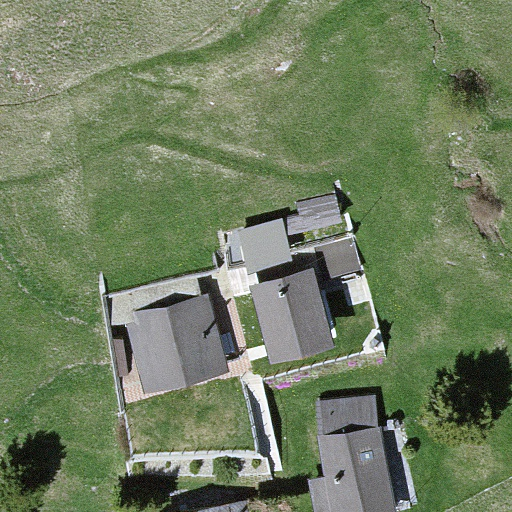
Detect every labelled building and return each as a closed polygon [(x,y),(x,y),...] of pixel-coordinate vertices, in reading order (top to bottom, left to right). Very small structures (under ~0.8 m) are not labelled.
[(351,230),(348,199),(293,205),(299,258),(315,256),(313,234),(351,230)] [(247,260),(297,249),(288,210),(238,221),(247,260)] [(357,232),(316,241),(324,274),(365,265),(357,232)] [(302,279),(243,292),(260,370),(320,357),(302,279)] [(204,302),(118,323),(138,400),(223,379),(204,302)] [(377,511),(372,437),(311,442),(316,511),(377,511)]
